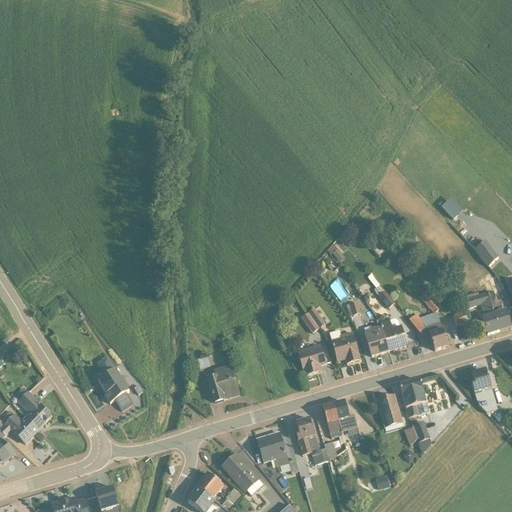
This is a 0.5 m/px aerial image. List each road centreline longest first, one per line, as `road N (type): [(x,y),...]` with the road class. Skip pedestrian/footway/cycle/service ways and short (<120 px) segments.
road 1 (residential): [(511,341),(189,437)]
road 2 (tertiary): [(98,452),(93,431),(0,285)]
